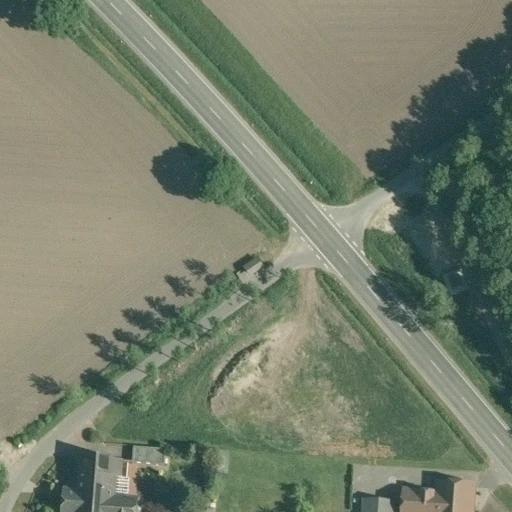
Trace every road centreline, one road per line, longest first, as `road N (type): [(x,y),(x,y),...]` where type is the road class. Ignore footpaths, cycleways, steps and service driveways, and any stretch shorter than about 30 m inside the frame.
road 1 (unclassified): [(323,236),(70,426),(6,511)]
road 2 (secondary): [(103,0),(323,236)]
road 3 (secondary): [(323,236),(511,457)]
road 4 (unclassified): [(421,169),(511,360)]
